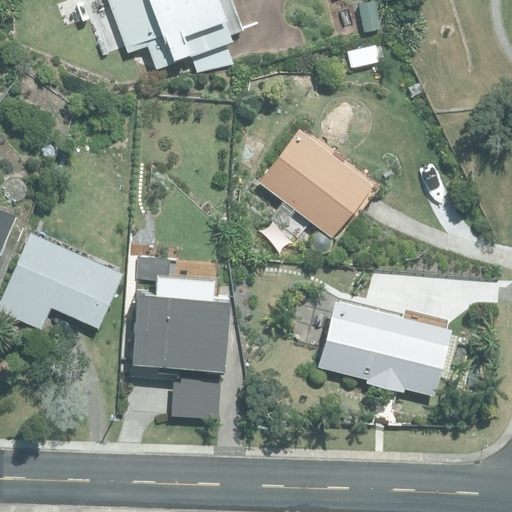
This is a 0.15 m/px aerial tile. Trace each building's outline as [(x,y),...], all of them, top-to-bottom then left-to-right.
[(105,0),(125,52),(145,44),(154,69),(196,53),(202,68),(229,58),(221,36),(195,46),(177,0),(105,0)] [(379,26),(372,0),(354,0),(351,1),(354,14),(346,16),(350,33),(379,26)] [(255,182),(329,238),(370,184),(296,129),(255,182)] [(0,237),(9,216),(0,212),(0,237)] [(26,232),(0,290),(0,313),(37,330),(48,307),(93,327),(117,274),(26,232)] [(348,270),(348,279),(404,283),(405,274),(348,270)] [(130,294),(127,365),(217,370),(221,299),(130,294)] [(446,331),(329,301),(313,365),(430,395),(446,331)] [(17,329),(0,319),(0,346),(6,349),(17,329)] [(89,366),(32,365),(31,412),(44,412),(43,426),(87,427),(89,366)]
